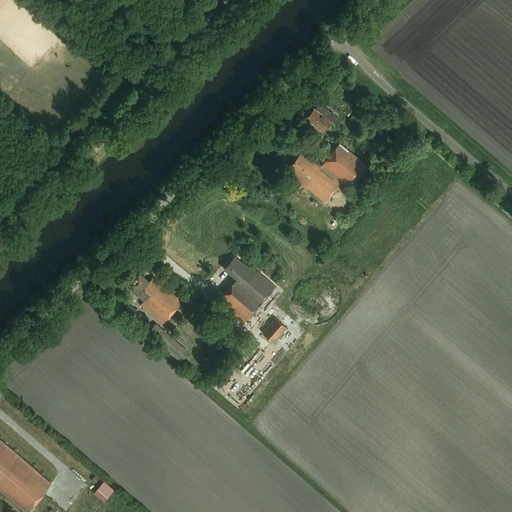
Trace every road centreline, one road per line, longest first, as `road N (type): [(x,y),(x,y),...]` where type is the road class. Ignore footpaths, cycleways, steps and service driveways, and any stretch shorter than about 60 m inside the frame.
road 1 (unclassified): [(0,354),(338,33)]
road 2 (track): [(0,237),(225,13)]
road 3 (unclassified): [(511,196),(372,75),(338,33)]
